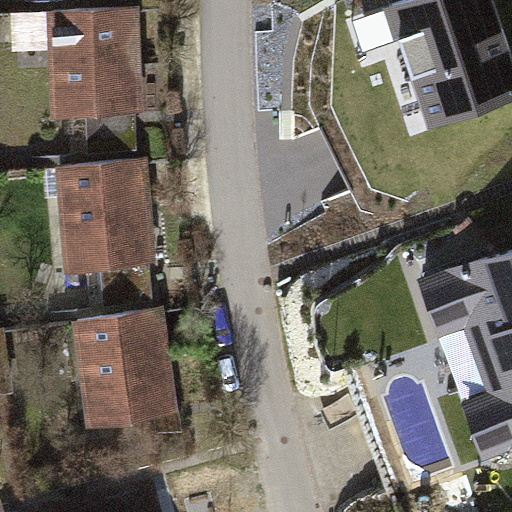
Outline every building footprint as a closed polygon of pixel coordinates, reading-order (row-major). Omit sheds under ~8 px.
[(511,51),(494,0),(410,0),(387,8),(429,129),(511,100),(511,51)] [(131,3),(35,7),(40,115),(136,111),(131,3)] [(142,156),(49,164),(58,269),(151,261),(142,156)] [(511,234),(403,276),(428,341),(458,329),(482,392),(456,402),(478,458),(511,444),(511,234)] [(152,309),(63,322),(78,429),(168,416),(152,309)]
